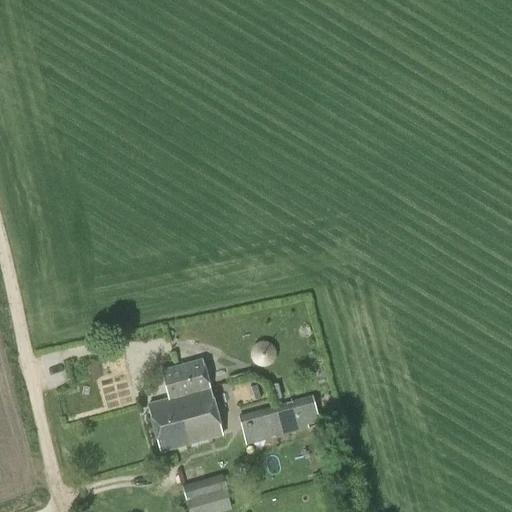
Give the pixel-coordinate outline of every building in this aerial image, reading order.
[(161,372),(169,400),(210,391),(202,361),(161,372)] [(222,435),(210,391),(169,400),(148,405),(160,452),(222,435)] [(300,399),(274,406),(281,437),(307,430),(306,426),(318,422),(312,398),(300,400),(300,399)] [(246,446),(281,437),(274,406),(238,417),(246,446)] [(183,486),(191,511),(224,511),(232,510),(221,474),(183,486)]
